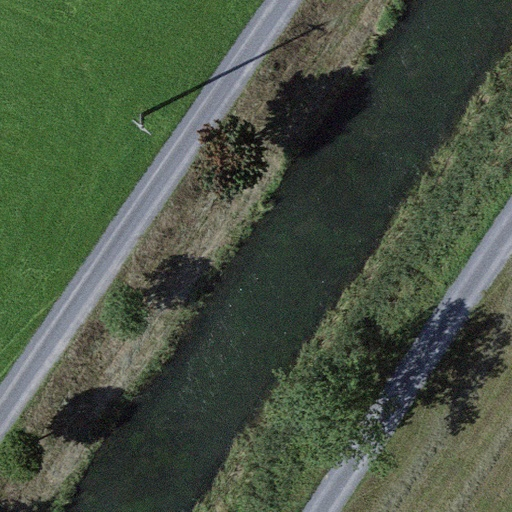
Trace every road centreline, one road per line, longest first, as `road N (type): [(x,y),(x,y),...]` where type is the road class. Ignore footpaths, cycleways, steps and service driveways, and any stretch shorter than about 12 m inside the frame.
road 1 (track): [(306,0),(0,454)]
road 2 (track): [(511,226),(320,511)]
